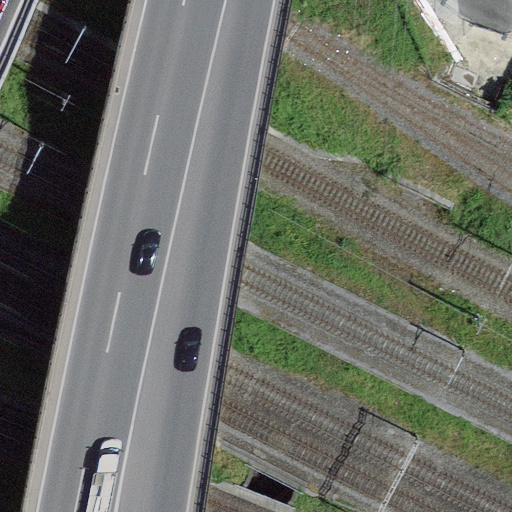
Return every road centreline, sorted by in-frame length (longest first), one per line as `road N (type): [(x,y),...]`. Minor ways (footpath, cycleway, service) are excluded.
road 1 (motorway): [(93,511),(166,191)]
road 2 (motorway): [(139,511),(166,191)]
road 3 (motorway): [(166,191),(209,0)]
